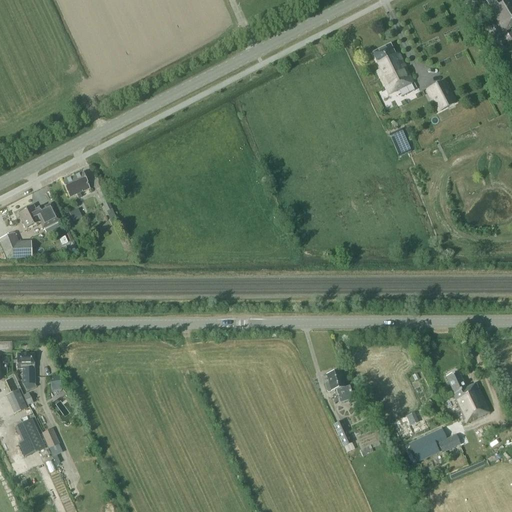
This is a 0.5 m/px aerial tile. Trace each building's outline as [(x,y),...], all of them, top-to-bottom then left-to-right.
[(511,0),(484,0),(488,6),(485,8),(492,20),(494,19),(503,33),(511,27),(511,0)] [(381,70),(377,72),(389,95),(413,83),(398,54),(395,55),(390,45),(373,54),(381,70)] [(426,90),(438,114),(457,104),(456,103),(445,80),(426,90)] [(394,133),(389,135),(399,158),(411,152),(401,130),(394,133)] [(79,199),(81,197),(80,193),(90,189),(88,184),(83,173),(62,182),(67,193),(69,198),(77,194),(79,199)] [(106,212),(112,210),(102,188),(96,190),(106,212)] [(41,223),(43,228),(59,220),(51,205),(44,209),(42,206),(35,210),(33,206),(18,213),(26,230),(41,223)] [(76,220),(84,217),(80,208),(72,212),(76,220)] [(14,234),(0,239),(0,240),(7,259),(31,258),(31,247),(18,247),(14,234)] [(34,354),(17,355),(17,364),(18,369),(23,369),(23,384),(35,384),(35,363),(34,363),(34,354)] [(330,373),(330,374),(327,375),(329,382),(324,383),(327,393),(336,390),(340,403),(353,399),(350,386),(344,388),(339,370),(330,373)] [(452,394),(466,424),(489,413),(476,384),(465,388),(458,372),(446,377),(454,394),(452,394)] [(50,377),(51,388),(61,387),(60,376),(50,377)] [(30,392),(25,394),(29,404),(34,401),(30,392)] [(21,395),(10,401),(16,414),(27,409),(21,395)] [(63,400),(57,403),(65,417),(71,413),(63,400)] [(368,421),(358,400),(350,404),(354,413),(358,411),(364,423),(368,421)] [(392,422),(401,442),(428,429),(419,409),(392,422)] [(31,455),(45,449),(32,420),(15,427),(21,442),(18,443),(25,458),(31,455)] [(343,447),(352,443),(342,421),(333,425),(343,447)] [(412,466),(439,453),(442,452),(442,453),(460,445),(456,435),(451,424),(431,434),(403,446),(412,466)] [(60,442),(53,426),(43,431),(54,455),(63,451),(60,443),(60,442)] [(363,450),(365,455),(373,452),(371,446),(363,450)]
